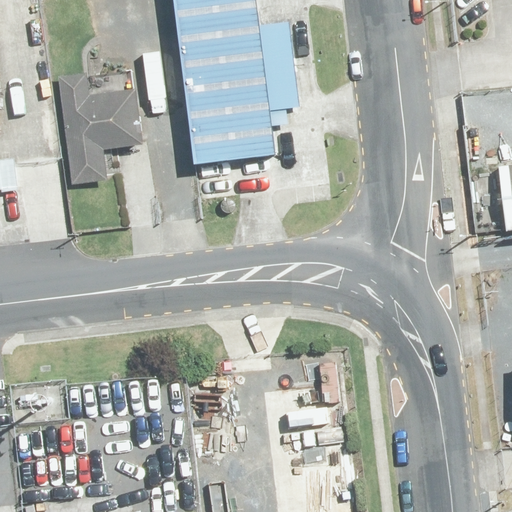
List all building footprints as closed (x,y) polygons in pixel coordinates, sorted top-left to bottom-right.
[(252,0),(168,0),(186,172),(270,164),(252,0)] [(128,77),(62,84),(70,159),(136,152),(128,77)] [(511,161),(497,164),(506,238),(511,237),(511,161)] [(316,358),(280,361),(282,378),(317,375),(316,358)] [(87,386),(65,390),(71,429),(93,425),(87,386)] [(331,397),(289,398),(289,419),(332,418),(331,397)] [(199,511),(198,497),(163,500),(164,511),(199,511)]
